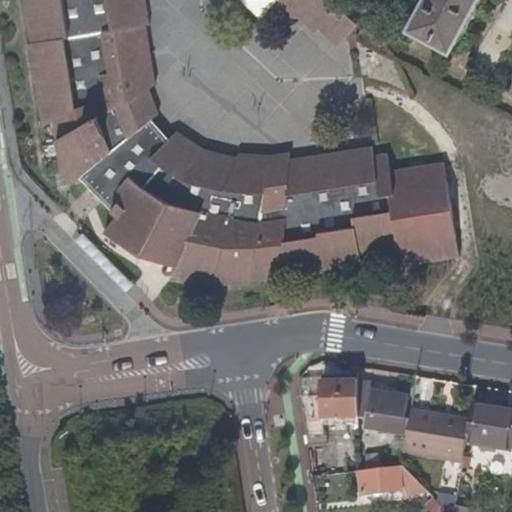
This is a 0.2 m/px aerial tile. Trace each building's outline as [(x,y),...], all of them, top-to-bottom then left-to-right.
[(311,153),(309,153),(292,156),(290,150),(271,154),(264,153),(254,152),(242,151),(239,156),(207,149),(190,138),(178,129),(170,136),(154,120),(161,114),(151,89),(157,83),(142,25),(151,24),(146,0),(27,0),(34,43),(29,45),(34,82),(39,82),(46,127),(55,121),(62,166),(73,183),(82,176),(120,213),(107,230),(141,252),(175,264),(171,271),(196,279),(204,281),(215,283),(215,284),(225,287),(234,286),(249,284),(250,278),(254,278),(257,277),(299,271),(360,262),(359,252),(397,247),(400,264),(459,255),(444,160),(390,168),(388,151),(373,154),(371,144),(349,147),(311,153)] [(277,3),(280,0),(241,0),(262,19),(277,3)] [(321,29),(322,31),(338,45),(358,21),(338,3),(334,0),(280,0),(277,3),(293,17),(296,12),(312,26),(317,31),(321,29)] [(427,0),(411,30),(450,51),(478,0),(427,0)] [(335,382),(321,383),(322,396),(308,397),(309,425),(323,425),(322,419),(359,418),(359,389),(359,376),(335,376),(335,382)] [(326,446),(323,425),(309,425),(308,397),(322,396),(321,383),(321,378),(301,378),(301,402),(308,449),(326,446)] [(413,398),(359,389),(359,418),(359,419),(365,417),(365,422),(388,425),(387,430),(407,433),(411,410),(413,398)] [(511,410),(473,403),(470,419),(469,425),(466,441),(511,448),(511,410)] [(404,452),(463,462),(466,441),(469,425),(443,421),(444,415),(411,410),(407,433),(404,452)] [(443,421),(469,425),(470,419),(444,415),(443,421)] [(366,457),(368,468),(381,467),(379,455),(366,457)] [(404,495),(429,491),(404,466),(359,472),(362,494),(403,489),(404,495)]
